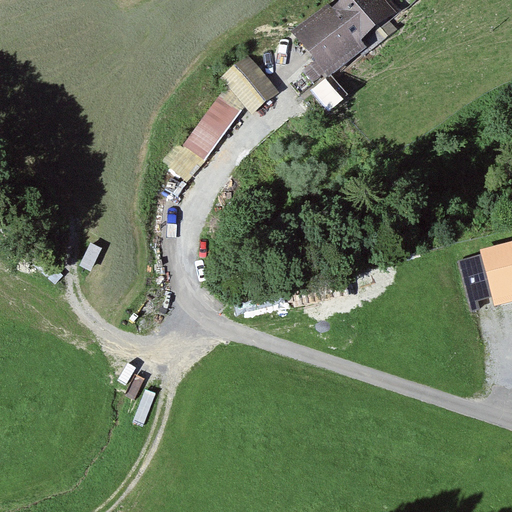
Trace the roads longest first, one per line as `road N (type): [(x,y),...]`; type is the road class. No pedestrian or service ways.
road 1 (track): [(295,84),(241,139),(194,213),(179,252),(182,295),(210,323),(182,362),(144,468),(107,511)]
road 2 (track): [(511,424),(210,323)]
